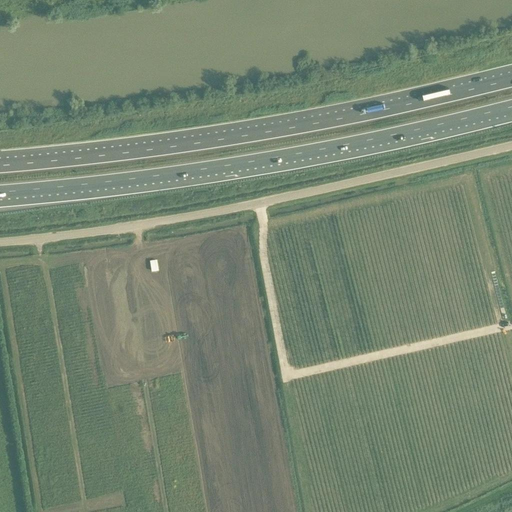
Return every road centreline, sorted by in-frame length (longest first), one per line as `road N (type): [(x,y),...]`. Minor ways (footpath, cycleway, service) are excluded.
road 1 (unclassified): [(0,244),(158,226),(511,145)]
road 2 (motorway): [(0,191),(290,155),(511,106)]
road 3 (motorway): [(511,80),(169,148),(0,165)]
